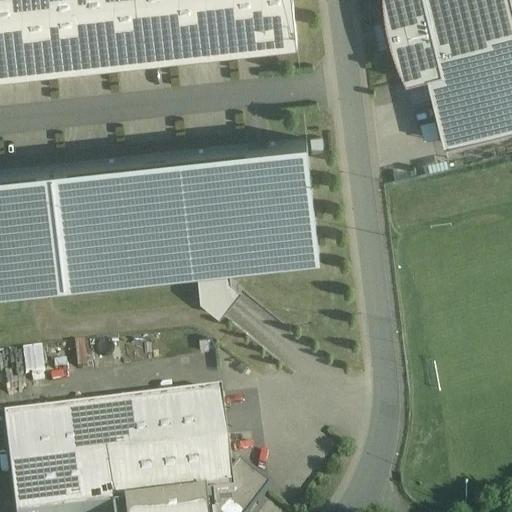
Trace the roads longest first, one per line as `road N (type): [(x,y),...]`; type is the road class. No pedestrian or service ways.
road 1 (residential): [(348,511),(376,467),(390,401),(339,0)]
road 2 (unknown): [(359,148),(511,127)]
